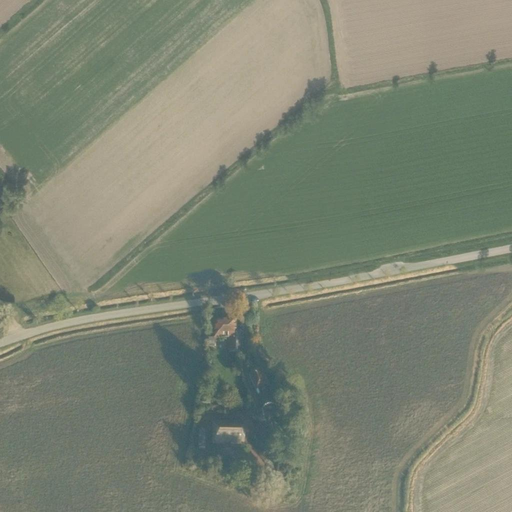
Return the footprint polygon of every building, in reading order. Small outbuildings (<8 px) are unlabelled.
[(236,335),(236,321),(213,321),(213,340),(228,339),(227,354),(240,354),(240,351),(240,335),(236,335)] [(270,391),(268,386),(261,370),(248,375),(255,391),(256,390),(258,396),(259,395),(264,407),(272,403),(267,393),(270,391)] [(201,403),(210,404),(211,391),(202,390),(201,403)] [(265,420),(262,411),(256,413),(258,422),(265,420)] [(240,443),(243,443),(243,423),(212,423),(212,445),(240,445),(240,443)]
